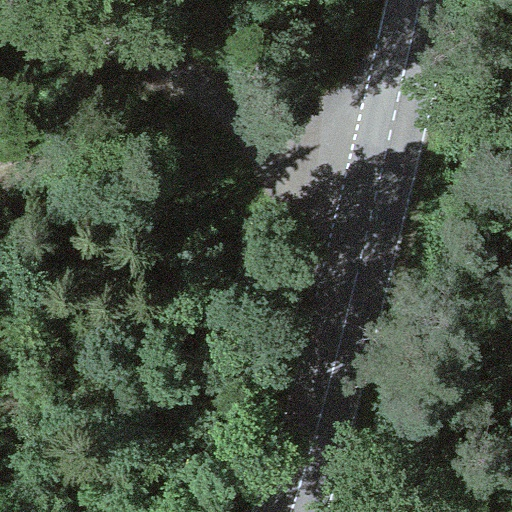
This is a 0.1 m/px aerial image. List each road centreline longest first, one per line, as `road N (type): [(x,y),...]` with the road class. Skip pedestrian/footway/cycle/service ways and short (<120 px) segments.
road 1 (secondary): [(421,0),(342,336),(291,511)]
road 2 (track): [(383,170),(175,62),(28,0)]
